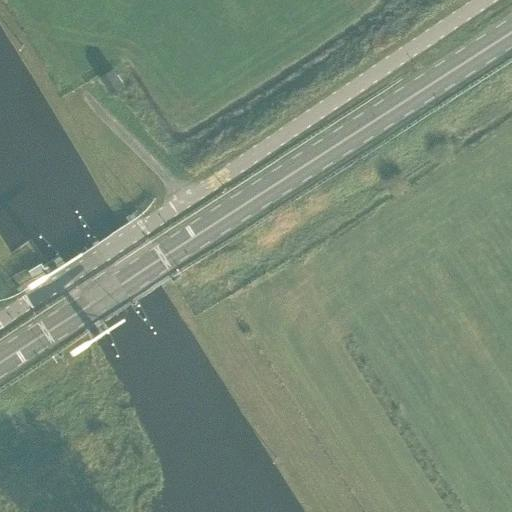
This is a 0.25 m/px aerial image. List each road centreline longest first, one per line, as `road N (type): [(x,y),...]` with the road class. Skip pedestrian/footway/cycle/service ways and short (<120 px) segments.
road 1 (primary): [(0,363),(511,32)]
road 2 (unclassified): [(0,318),(492,0)]
